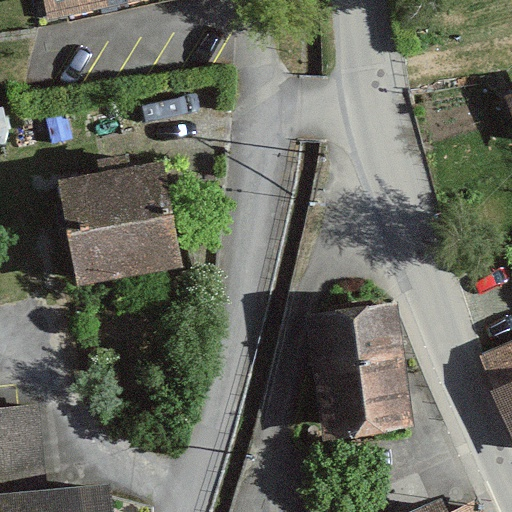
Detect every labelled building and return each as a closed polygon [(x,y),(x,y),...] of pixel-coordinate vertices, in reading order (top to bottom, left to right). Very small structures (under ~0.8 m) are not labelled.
[(48,0),(51,13),(110,0),(48,0)] [(59,170),(79,277),(185,259),(166,151),(59,170)] [(321,435),(410,426),(398,304),(309,312),(321,435)] [(511,339),(480,353),(511,425),(511,339)] [(0,403),(0,511),(113,511),(109,475),(48,482),(37,398),(0,403)] [(451,511),(442,494),(392,511),(451,511)]
